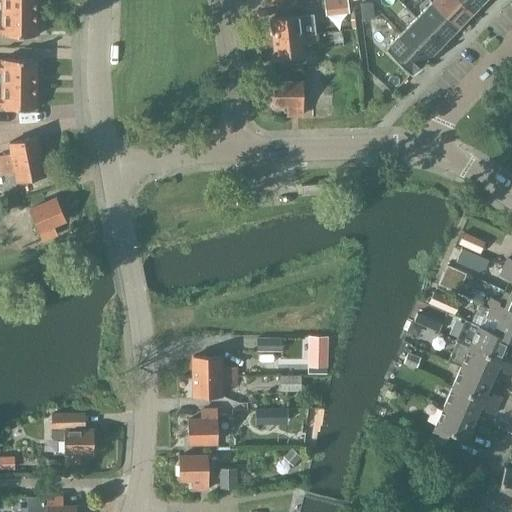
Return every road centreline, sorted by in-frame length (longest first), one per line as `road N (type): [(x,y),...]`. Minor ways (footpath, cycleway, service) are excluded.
road 1 (residential): [(138,483),(143,395),(106,165)]
road 2 (residential): [(429,146),(233,148)]
road 3 (residential): [(106,165),(100,0)]
road 4 (residential): [(233,148),(220,0)]
road 5 (residential): [(429,146),(441,119),(511,45)]
road 6 (residential): [(106,165),(233,148)]
